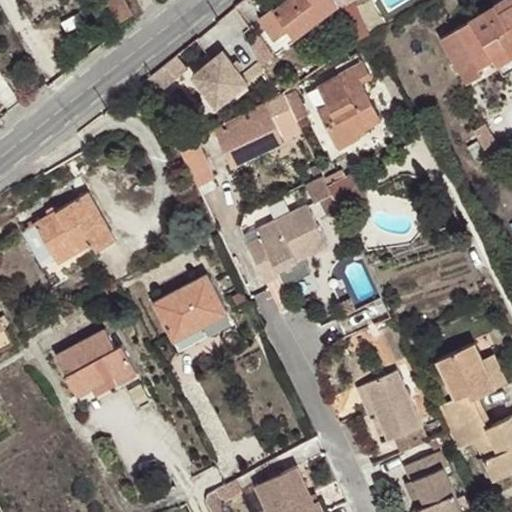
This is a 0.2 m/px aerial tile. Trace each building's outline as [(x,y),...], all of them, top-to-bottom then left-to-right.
[(107,0),(118,20),(134,12),(126,0),(107,0)] [(339,0),(286,0),(275,9),(274,7),(260,18),(276,38),(290,27),(297,36),(341,2),(339,0)] [(351,0),(342,5),(354,29),(366,22),(353,0),(351,0)] [(500,12),(511,3),(511,0),(500,0),(495,3),(500,12)] [(441,40),(467,81),(483,71),(479,66),(495,57),(499,64),(511,56),(511,3),(500,12),(495,3),(470,19),(472,21),(441,40)] [(360,42),(373,36),(366,22),(354,29),(360,42)] [(224,105),(262,83),(239,44),(201,66),(224,105)] [(511,68),(511,56),(499,64),(504,73),(511,68)] [(328,104),(319,109),(340,147),(360,137),(357,132),(381,120),(362,84),(372,78),(364,62),(339,76),(346,87),(334,94),(337,99),(328,104)] [(346,87),(339,76),(319,86),(328,104),(337,99),(334,94),(346,87)] [(284,94),(297,120),(308,114),(295,88),(284,94)] [(217,131),(233,166),(285,142),(270,108),(217,131)] [(500,144),(486,122),(475,129),(489,151),(500,144)] [(198,143),(180,152),(198,186),(216,176),(198,143)] [(327,178),(330,184),(347,176),(344,169),(327,178)] [(347,176),(330,184),(341,207),(366,194),(355,171),(347,176)] [(90,191),(36,223),(59,262),(94,242),(98,249),(117,238),(90,191)] [(249,243),(267,281),(283,274),(280,269),(304,257),(328,246),(308,204),(259,228),(263,236),(249,243)] [(54,276),(64,270),(59,262),(36,223),(27,229),(54,276)] [(94,242),(59,262),(64,270),(66,274),(119,242),(117,238),(98,249),(94,242)] [(307,262),(304,257),(280,269),(283,274),(307,262)] [(229,311),(208,273),(155,302),(176,339),(229,311)] [(239,306),(249,301),(243,290),(233,296),(239,306)] [(105,329),(57,355),(85,406),(133,380),(105,329)] [(440,409),(450,431),(481,415),(473,397),(479,394),(495,386),(483,360),(475,344),(439,361),(458,400),(440,409)] [(495,354),(483,360),(495,386),(507,381),(495,354)] [(396,436),(403,451),(429,440),(398,369),(366,383),(378,411),(390,438),(396,436)] [(378,411),(366,383),(358,386),(371,414),(378,411)] [(481,415),(488,412),(479,394),(473,397),(481,415)] [(488,412),(481,415),(488,428),(494,425),(488,412)] [(481,415),(450,431),(458,448),(476,439),(496,477),(511,468),(511,420),(510,417),(488,428),(481,415)] [(442,449),(406,465),(413,479),(415,478),(427,504),(419,508),(420,511),(464,511),(444,466),(448,464),(442,449)] [(298,465),(257,484),(269,511),(325,511),(322,504),(317,506),(315,501),(298,465)] [(415,478),(413,479),(407,482),(419,508),(427,504),(415,478)] [(225,484),(208,493),(206,500),(212,511),(221,511),(217,504),(220,496),(230,490),(227,484),(225,484)]
